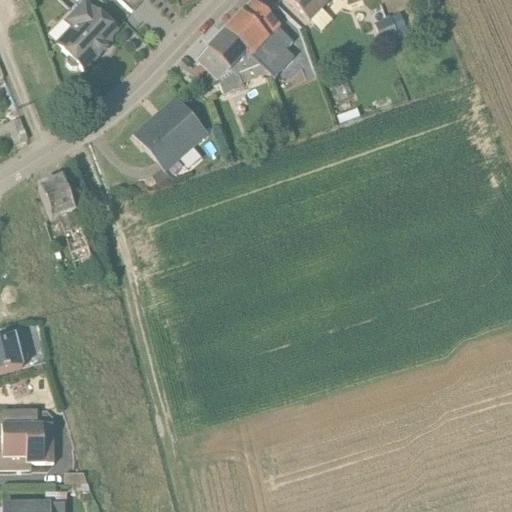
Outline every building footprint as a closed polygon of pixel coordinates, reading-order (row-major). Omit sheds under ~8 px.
[(113,0),(130,16),(146,0),(145,0),(113,0)] [(283,0),(319,36),(330,24),(320,14),(332,0),(283,0)] [(117,36),(83,3),(64,24),(69,31),(54,48),(66,60),(66,68),(69,72),(74,72),(77,70),(83,76),(111,48),(110,42),(117,36)] [(223,35),(249,61),(279,30),(252,4),(223,35)] [(381,41),(408,34),(403,16),(376,23),(381,41)] [(241,87),(265,78),(223,35),(194,66),(197,69),(188,78),(201,91),(214,86),(217,84),(223,103),(243,94),(241,87)] [(152,180),(156,187),(167,180),(165,176),(179,163),(187,173),(199,162),(191,153),(205,141),(174,105),(133,140),(162,174),(152,180)] [(14,147),(24,143),(25,143),(16,124),(7,127),(1,129),(0,129),(0,138),(10,135),(14,147)] [(76,285),(94,280),(79,231),(77,230),(69,207),(82,202),(73,179),(72,178),(61,183),(60,183),(37,192),(50,225),(59,223),(63,235),(61,236),(76,285)] [(0,377),(21,372),(13,339),(0,342),(0,377)] [(43,415),(1,416),(1,429),(0,429),(0,457),(0,458),(0,457),(0,476),(28,476),(29,469),(41,469),(41,468),(52,468),(51,421),(45,415),(43,415)] [(63,478),(63,488),(85,488),(82,478),(63,478)]
